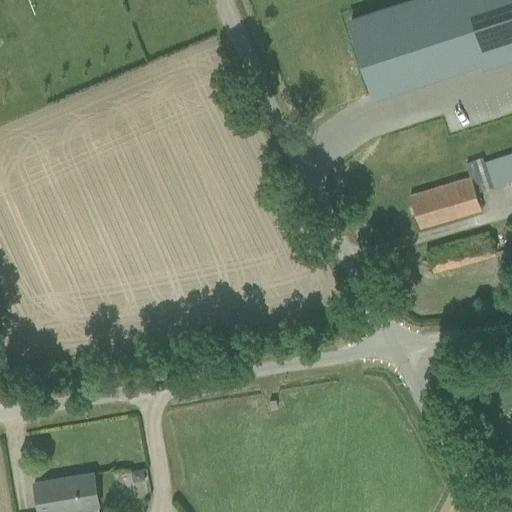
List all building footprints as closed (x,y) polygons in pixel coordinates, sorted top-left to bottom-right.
[(511,0),(411,0),(351,20),(375,94),(479,61),(481,61),(472,32),(511,19),(511,0)] [(410,195),(420,227),(482,208),(477,192),(511,179),(511,150),(482,160),(481,157),(466,162),(471,176),(410,195)] [(427,248),(434,272),(497,254),(491,230),(427,248)] [(142,467),(131,470),(133,480),(144,478),(142,467)] [(99,511),(93,472),(34,482),(39,511),(99,511)]
